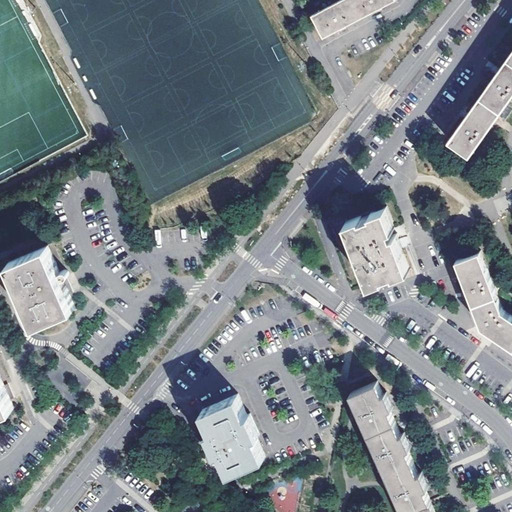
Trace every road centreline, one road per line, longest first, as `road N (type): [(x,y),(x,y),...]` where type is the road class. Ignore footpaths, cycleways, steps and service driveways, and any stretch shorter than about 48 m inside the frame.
road 1 (tertiary): [(49,511),(262,248)]
road 2 (residential): [(262,248),(511,438)]
road 3 (tertiary): [(431,40),(329,167)]
road 4 (tertiary): [(329,167),(431,40)]
